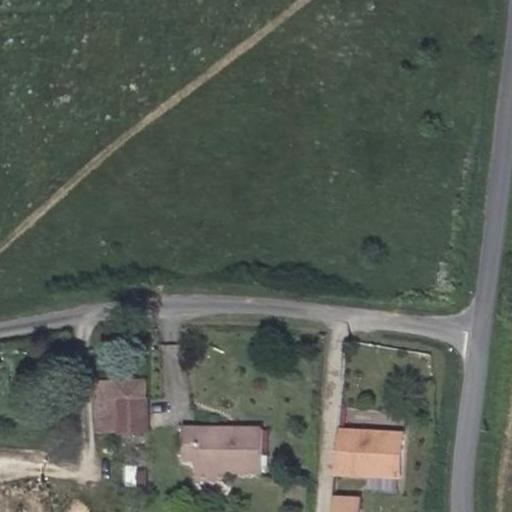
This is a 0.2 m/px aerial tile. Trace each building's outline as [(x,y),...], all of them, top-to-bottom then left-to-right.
[(149,429),(150,377),(101,376),(100,428),(149,429)] [(187,426),(186,465),(215,466),(267,467),(268,428),(187,426)] [(374,475),(408,476),(409,435),(345,433),(343,473),(374,475)] [(215,466),(186,465),(186,477),(215,477),(215,466)] [(407,487),(408,476),(374,475),(374,485),(407,487)] [(363,511),(364,503),(341,501),(339,511),(363,511)]
